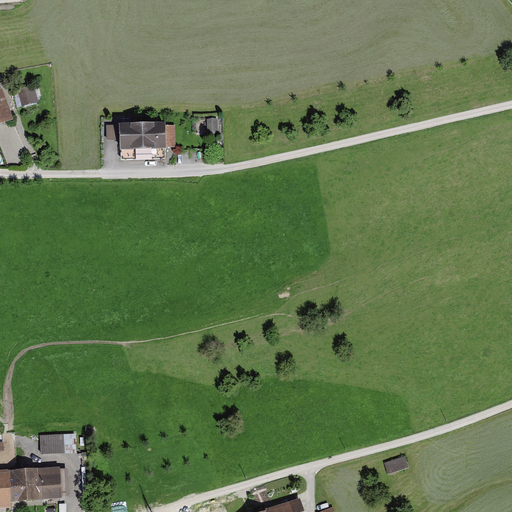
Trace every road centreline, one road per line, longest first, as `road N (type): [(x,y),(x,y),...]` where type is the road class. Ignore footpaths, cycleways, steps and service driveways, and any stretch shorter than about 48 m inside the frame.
road 1 (track): [(0,174),(224,169),(511,105)]
road 2 (track): [(166,511),(511,405)]
